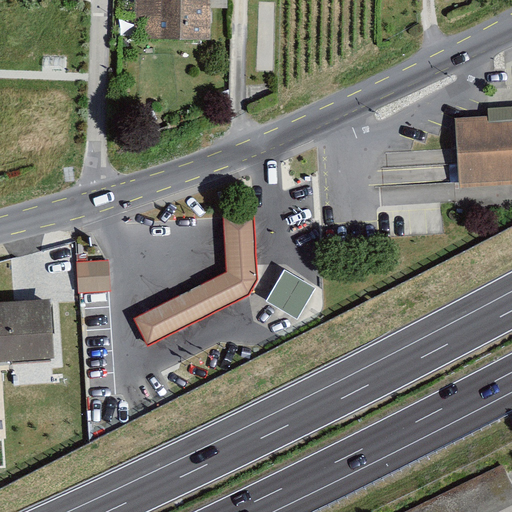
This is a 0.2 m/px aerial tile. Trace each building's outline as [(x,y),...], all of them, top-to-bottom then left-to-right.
[(130,0),(130,42),(209,42),(209,0),(130,0)] [(481,116),(450,118),(451,130),(454,186),(511,183),(511,107),(481,109),(481,116)] [(225,219),(227,273),(137,318),(151,344),(249,295),(258,279),(255,218),(225,219)] [(104,264),(75,265),(76,294),(104,293),(104,264)] [(285,271),(267,302),(298,320),(316,289),(285,271)] [(0,363),(7,363),(6,356),(45,354),(42,300),(0,302),(0,363)]
